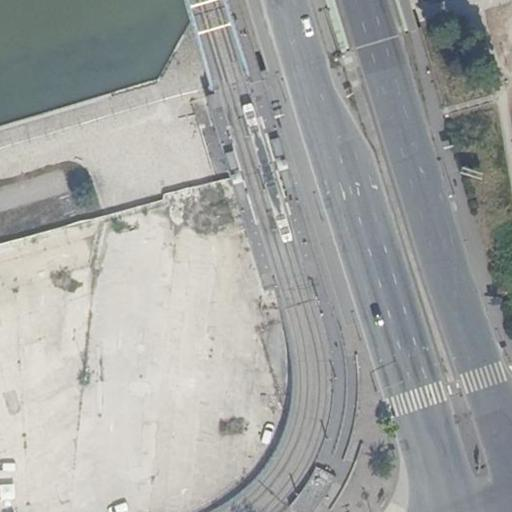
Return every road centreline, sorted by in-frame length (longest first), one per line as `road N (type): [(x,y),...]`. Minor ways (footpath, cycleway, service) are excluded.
road 1 (primary): [(285,0),(442,511)]
road 2 (primary): [(511,504),(361,0)]
